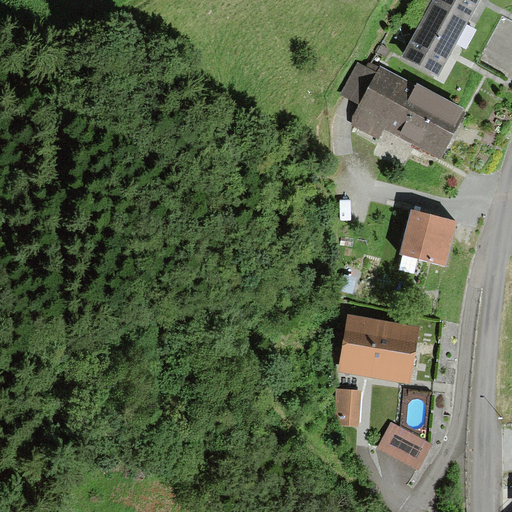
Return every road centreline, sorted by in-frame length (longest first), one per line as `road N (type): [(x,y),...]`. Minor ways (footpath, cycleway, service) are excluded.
road 1 (track): [(0,483),(53,418),(60,392),(70,76),(141,0)]
road 2 (residential): [(511,175),(495,247),(481,511)]
